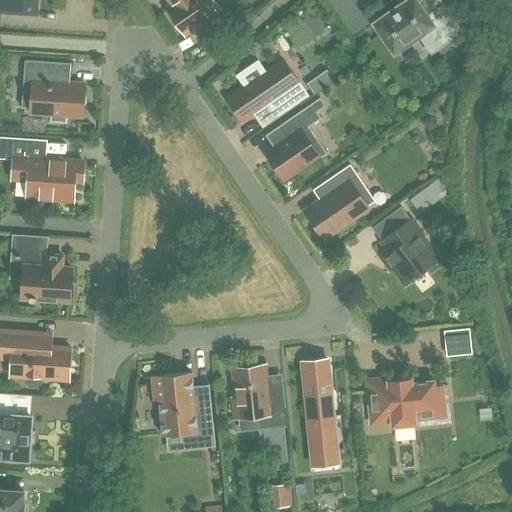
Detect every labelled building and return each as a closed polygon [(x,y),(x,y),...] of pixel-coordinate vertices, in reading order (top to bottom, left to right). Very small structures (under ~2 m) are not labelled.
[(37,0),(0,0),(0,26),(1,26),(2,10),(36,13),(37,0)] [(169,0),(172,5),(167,8),(186,35),(190,31),(193,35),(207,25),(205,21),(222,10),(215,0),(169,0)] [(428,15),(419,2),(417,0),(407,0),(400,5),(388,12),(389,13),(376,21),(374,22),(375,24),(394,51),(393,51),(395,53),(396,52),(396,51),(420,35),(432,53),(463,32),(444,4),(428,15)] [(244,120),(254,114),(271,102),(277,112),(305,93),(282,59),(264,71),(259,63),(258,62),(239,75),(240,76),(246,84),(228,96),(229,97),(231,101),(241,116),(242,116),(244,119),(244,120)] [(33,83),(31,107),(31,112),(51,114),(50,121),(67,122),(67,115),(83,116),(84,101),(86,101),(86,100),(84,100),(85,84),(84,83),(84,85),(70,84),(71,63),(25,60),(24,85),(25,85),(25,83),(33,83)] [(327,69),(317,76),(324,86),(334,79),(327,69)] [(285,140),(274,147),(266,153),(284,179),(319,155),(313,145),(316,143),(317,138),(309,126),(321,117),(317,111),(326,105),(320,97),(276,127),(285,140)] [(422,121),(429,131),(439,124),(433,114),(422,121)] [(84,161),(46,158),(25,157),(26,140),(31,141),(31,139),(0,137),(0,156),(14,158),(13,171),(29,172),(28,185),(28,197),(73,200),(75,181),(83,181),(84,161)] [(352,182),(359,176),(351,164),(330,178),(337,189),(306,211),(324,237),(338,227),(341,231),(355,222),(352,218),(368,207),(352,182)] [(442,176),(410,199),(418,208),(422,205),(425,209),(441,198),(438,193),(449,185),(442,176)] [(433,263),(415,239),(422,234),(414,222),(402,206),(372,228),(390,252),(383,258),(386,262),(389,261),(406,283),(433,263)] [(63,255),(47,254),(43,254),(44,237),(47,237),(47,238),(48,238),(49,236),(13,234),(13,235),(14,235),(14,234),(21,235),(19,254),(12,253),(13,253),(12,252),(11,257),(12,257),(12,254),(16,254),(16,256),(21,256),(21,254),(25,255),(22,298),(70,301),(70,298),(75,298),(76,281),(71,281),(72,268),(62,267),(63,255)] [(52,333),(41,332),(0,329),(0,334),(0,357),(12,359),(11,376),(26,377),(26,382),(42,384),(42,378),(69,380),(71,347),(51,345),(52,333)] [(337,452),(330,381),(328,358),(303,360),(312,454),(337,452)] [(262,429),(271,428),(282,427),(281,411),(286,410),(283,382),(267,384),(265,364),(233,368),(236,397),(234,397),(236,418),(261,415),(262,429)] [(195,400),(194,385),(192,372),(152,376),(154,400),(159,399),(163,435),(186,433),(188,448),(216,446),(211,398),(195,400)] [(404,376),(391,378),(368,380),(372,423),(393,421),(394,425),(415,422),(415,418),(445,415),(442,386),(434,387),(434,381),(411,383),(411,378),(405,379),(404,376)] [(32,416),(31,415),(8,414),(10,394),(0,392),(0,457),(29,459),(30,444),(31,431),(32,416)] [(271,428),(262,429),(264,447),(286,444),(284,426),(288,426),(286,410),(281,411),(282,427),(271,428)] [(275,508),(294,506),(291,483),(273,485),(275,508)] [(0,511),(23,511),(24,502),(23,502),(24,491),(0,489),(0,511)]
